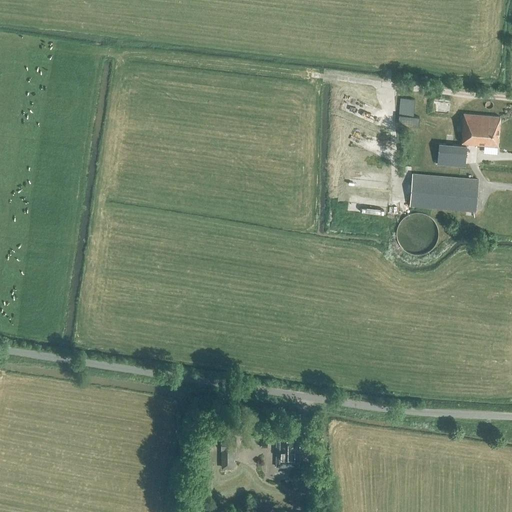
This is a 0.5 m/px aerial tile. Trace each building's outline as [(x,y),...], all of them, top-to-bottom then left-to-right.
[(414,100),(415,92),(398,90),(398,98),(414,100)] [(497,146),(500,116),(463,113),(461,134),(462,134),(462,143),(464,144),(464,146),(438,143),(437,164),(465,166),(466,144),(497,146)] [(418,126),(418,116),(398,115),(398,124),(418,126)] [(475,211),(478,180),(412,174),(409,205),(475,211)] [(291,438),(291,428),(281,428),(281,438),(276,438),(276,467),(298,467),(299,438),(291,438)] [(221,437),(221,450),(235,450),(235,437),(221,437)] [(300,491),(317,491),(317,466),(300,466),(300,491)]
